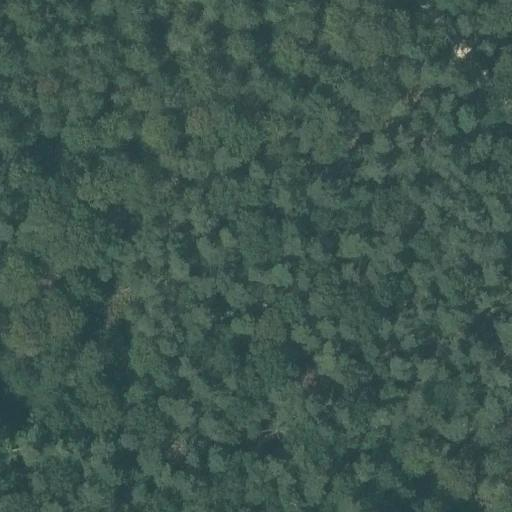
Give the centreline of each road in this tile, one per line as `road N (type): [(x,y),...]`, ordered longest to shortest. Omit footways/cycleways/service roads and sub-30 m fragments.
road 1 (track): [(511,175),(387,0)]
road 2 (track): [(420,0),(511,120)]
